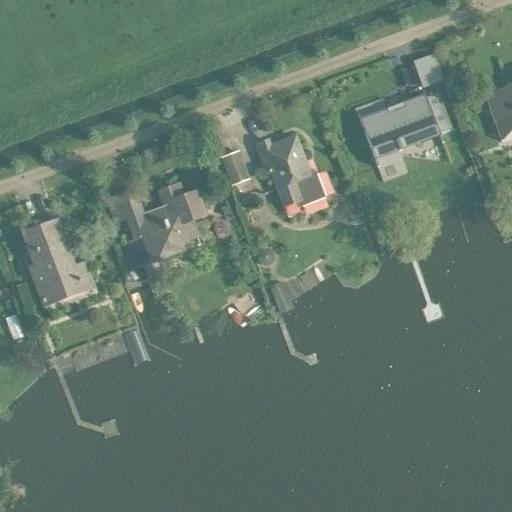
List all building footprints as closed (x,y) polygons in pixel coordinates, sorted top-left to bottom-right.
[(416,58),(423,85),(445,79),(437,52),(416,58)] [(511,84),(483,95),(498,133),(506,130),(510,128),(511,126),(511,84)] [(386,109),(359,119),(373,156),(375,162),(399,153),(398,151),(440,135),(439,134),(450,129),(437,93),(426,98),(425,95),(403,103),(404,106),(388,112),(386,109)] [(270,173),(283,209),(297,204),(298,208),(324,199),(314,173),(308,175),(295,136),(270,144),(268,140),(254,145),(265,173),(270,173)] [(246,178),(236,152),(221,158),(231,184),(246,178)] [(108,200),(116,222),(127,218),(136,240),(124,244),(133,269),(145,264),(143,256),(155,252),(157,260),(182,250),(179,243),(197,236),(191,221),(205,216),(195,191),(182,196),(178,185),(159,192),(166,210),(143,219),(133,191),(108,200)] [(231,213),(228,205),(221,208),(224,215),(231,213)] [(42,303),(92,285),(84,264),(70,269),(66,258),(69,257),(55,222),(23,234),(35,266),(29,268),(42,303)] [(257,258),(260,263),(266,264),(271,260),(272,254),(268,249),(262,248),(257,252),(257,258)] [(269,286),(279,312),(291,307),(282,281),(269,286)] [(0,303),(9,300),(4,287),(0,288),(0,303)]
